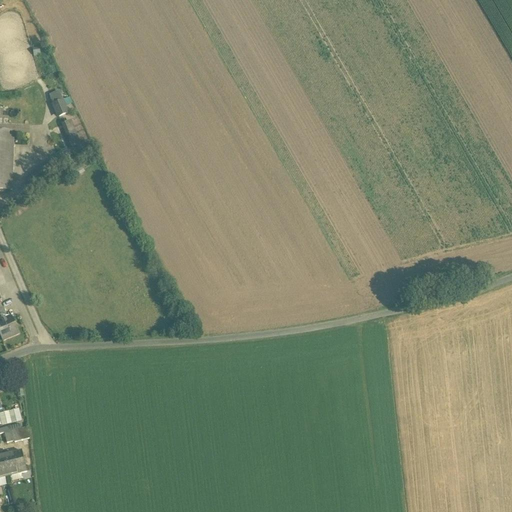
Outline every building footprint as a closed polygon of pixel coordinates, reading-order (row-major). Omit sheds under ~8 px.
[(54,105),(58,116),(68,113),(63,101),(54,105)] [(64,125),(72,147),(73,147),(80,144),(71,122),(64,125)] [(0,131),(0,163),(1,163),(1,157),(4,158),(5,143),(13,144),(14,133),(0,131)] [(14,133),(13,144),(5,143),(4,158),(1,157),(1,163),(0,163),(0,188),(12,189),(14,133)] [(48,177),(48,178),(69,165),(62,154),(42,168),(48,177)] [(38,184),(48,177),(42,168),(32,174),(38,184)] [(0,322),(0,334),(3,341),(20,334),(13,317),(7,319),(0,322)] [(2,416),(19,412),(18,407),(0,411),(0,423),(1,426),(4,425),(2,416)] [(4,422),(5,425),(22,421),(20,412),(3,416),(4,420),(3,420),(4,422)] [(15,442),(15,443),(30,439),(27,427),(5,433),(7,444),(15,442)] [(0,479),(28,472),(22,452),(9,455),(8,452),(3,453),(4,456),(0,457),(0,479)]
